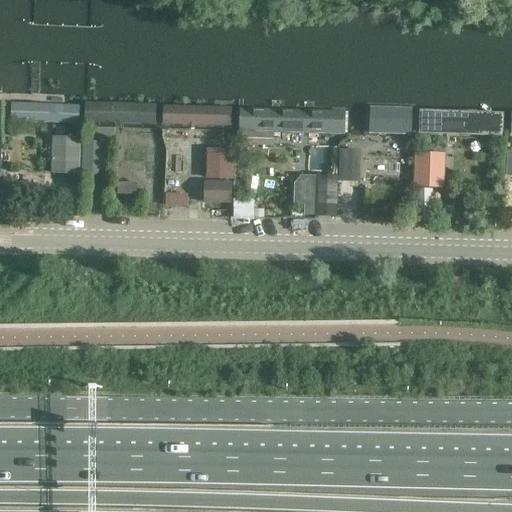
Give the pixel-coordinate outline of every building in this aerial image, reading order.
[(84,103),(83,124),(155,125),(155,105),(84,103)] [(78,106),(9,104),(8,123),(77,125),(78,106)] [(160,124),(229,126),(229,106),(161,104),(160,124)] [(237,131),(343,134),(343,111),(238,109),(237,131)] [(411,137),(412,110),(368,109),(367,136),(411,137)] [(503,114),(417,112),(417,135),(502,136),(503,114)] [(273,134),(247,133),(247,146),(273,147),(273,134)] [(80,138),(52,137),(51,174),(78,175),(80,138)] [(105,143),(82,142),(81,176),(103,177),(105,143)] [(234,150),(207,149),(206,179),(232,180),(234,150)] [(361,151),(340,150),(339,182),(360,183),(361,151)] [(446,154),(416,154),(414,189),(414,190),(446,190),(446,154)] [(41,177),(24,176),(24,188),(41,189),(41,177)] [(338,177),(318,176),(315,217),(336,218),(338,177)] [(232,183),(204,182),(204,204),(232,204),(232,183)] [(136,184),(117,183),(117,196),(136,195),(136,184)] [(187,208),(188,196),(164,194),(163,207),(187,208)]
